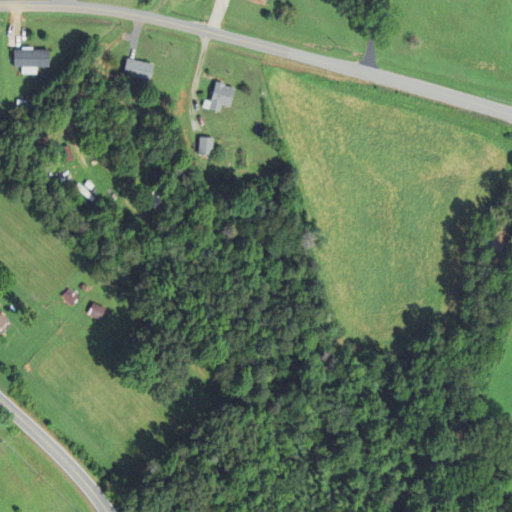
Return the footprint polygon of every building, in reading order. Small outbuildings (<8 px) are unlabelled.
[(23,46),(34,47),(34,49),(51,50),(51,66),(38,66),(38,73),(22,73),(22,66),(15,66),(15,49),(23,49),(23,46)] [(134,59),(155,64),(151,80),(131,75),(132,73),(125,72),(128,58),(134,59)] [(204,107),(206,99),(212,101),(218,81),(227,83),(227,85),(237,88),(232,106),(223,104),(221,111),(204,107)] [(200,145),(200,137),(215,138),(215,154),(200,153),(200,145)] [(60,148),(70,145),(75,160),(56,167),(48,144),(58,141),(60,148)] [(62,296),(69,287),(81,297),(74,305),(62,296)] [(89,313),(93,303),(106,308),(102,319),(89,313)] [(0,311),(9,320),(0,329),(0,311)]
